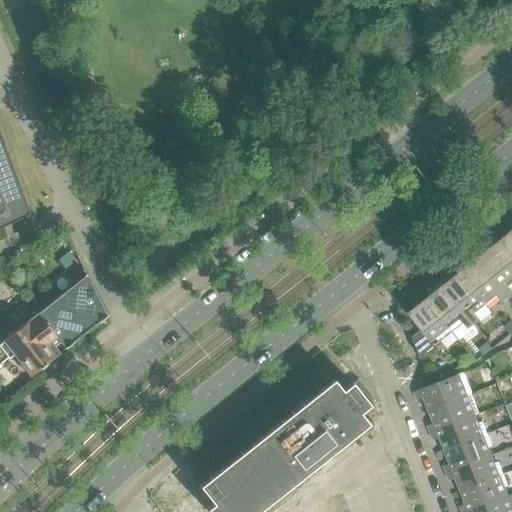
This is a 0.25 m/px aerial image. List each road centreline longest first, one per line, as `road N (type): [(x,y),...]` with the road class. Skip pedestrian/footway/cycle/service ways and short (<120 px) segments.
road 1 (secondary): [(511,62),(0,476)]
road 2 (secondary): [(117,472),(347,282)]
road 3 (residential): [(435,511),(347,282)]
road 4 (secondary): [(347,282),(511,152)]
